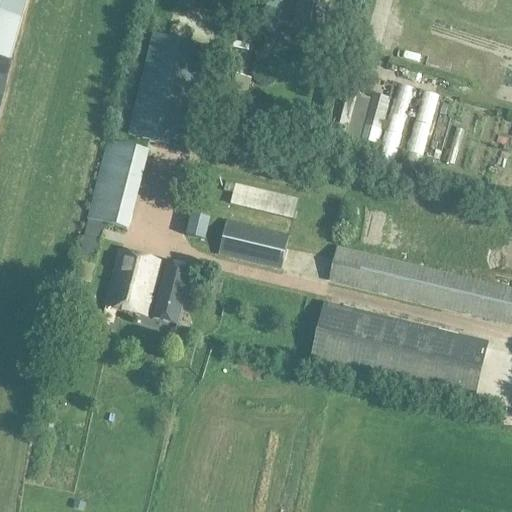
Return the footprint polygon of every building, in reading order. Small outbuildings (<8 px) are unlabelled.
[(0,0),(0,48),(14,52),(21,22),(27,0),(0,0)] [(269,0),(252,0),(247,33),(277,39),(285,3),(269,0)] [(298,0),(292,34),(324,41),(331,0),(298,0)] [(153,36),(129,136),(180,149),(205,49),(153,36)] [(0,103),(14,52),(0,48),(0,103)] [(222,80),(211,130),(230,134),(242,85),(222,80)] [(342,91),(330,136),(344,140),(356,95),(342,91)] [(345,144),(358,147),(371,100),(357,96),(345,144)] [(378,127),(372,157),(392,161),(399,132),(378,127)] [(210,139),(205,158),(302,182),(307,162),(210,139)] [(87,222),(105,226),(130,232),(150,154),(107,143),(87,222)] [(226,183),(224,193),(233,194),(230,206),(293,221),(298,201),(226,183)] [(185,213),(183,234),(198,235),(200,215),(185,213)] [(227,222),(219,258),(281,273),(289,237),(227,222)] [(511,289),(337,248),(329,284),(511,327),(511,289)] [(119,253),(106,308),(146,318),(160,263),(119,253)] [(167,265),(154,320),(177,326),(190,271),(167,265)] [(324,304),(309,367),(474,406),(489,343),(324,304)] [(83,511),(86,505),(75,502),(73,509),(83,511)]
